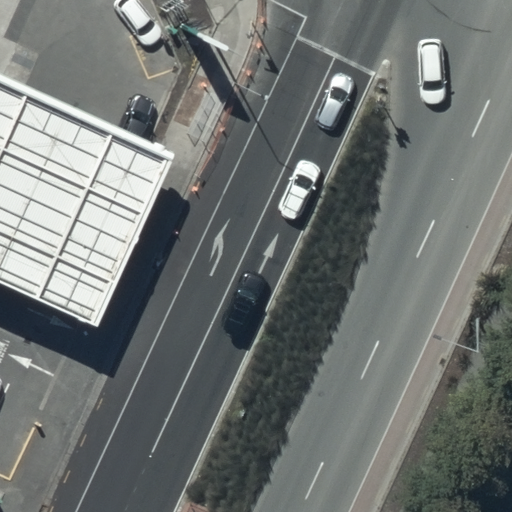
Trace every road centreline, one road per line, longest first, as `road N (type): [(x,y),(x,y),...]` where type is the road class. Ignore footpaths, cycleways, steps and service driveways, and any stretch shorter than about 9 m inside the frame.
road 1 (primary): [(124,511),(361,0)]
road 2 (primary): [(511,33),(301,511)]
